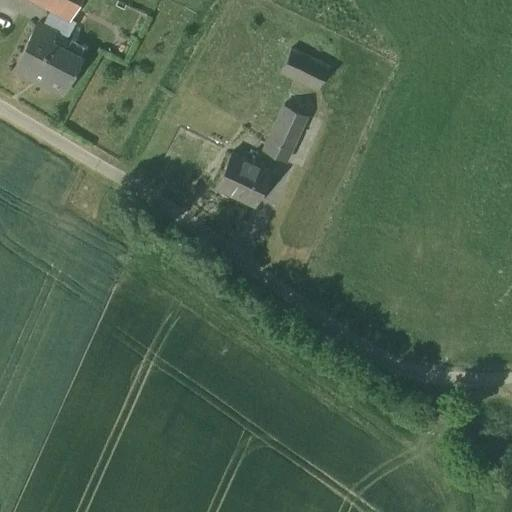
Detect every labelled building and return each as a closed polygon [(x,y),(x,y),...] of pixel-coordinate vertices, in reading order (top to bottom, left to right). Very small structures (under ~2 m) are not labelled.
[(32,0),(70,20),(80,0),(32,0)] [(23,22),(2,61),(59,92),(80,53),(23,22)] [(335,66),(293,44),(280,69),(321,91),(335,66)] [(262,159),(289,105),(267,94),(239,148),(262,159)] [(222,148),(204,184),(253,208),(271,172),(222,148)]
